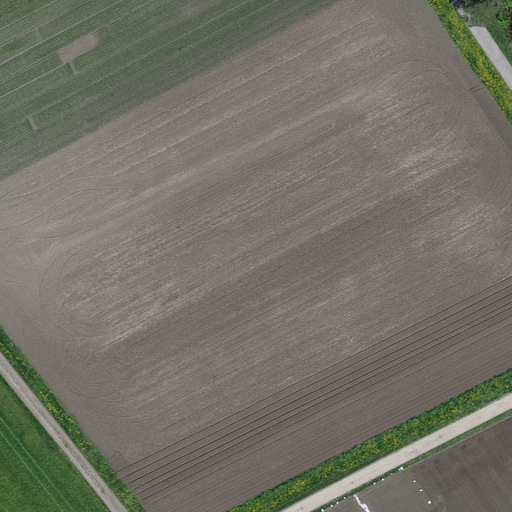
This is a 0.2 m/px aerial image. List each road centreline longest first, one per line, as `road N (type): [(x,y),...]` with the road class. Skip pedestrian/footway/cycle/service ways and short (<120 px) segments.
road 1 (track): [(511,400),(295,511)]
road 2 (track): [(120,511),(0,357)]
